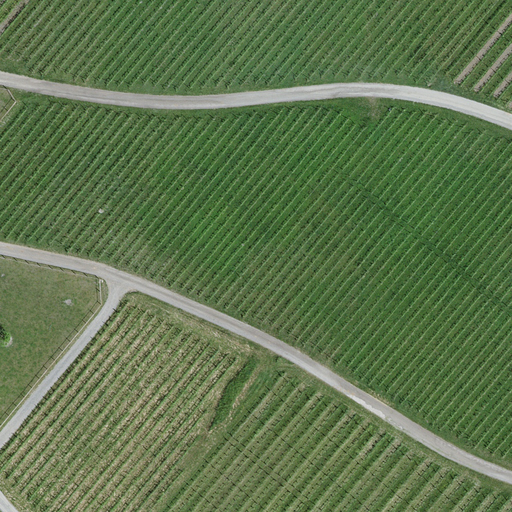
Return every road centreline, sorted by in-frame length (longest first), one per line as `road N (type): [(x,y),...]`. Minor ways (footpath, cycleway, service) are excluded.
road 1 (track): [(0,250),(121,281),(279,350),(403,428),(511,477)]
road 2 (track): [(0,83),(147,104),(344,90),(458,106),(511,126)]
